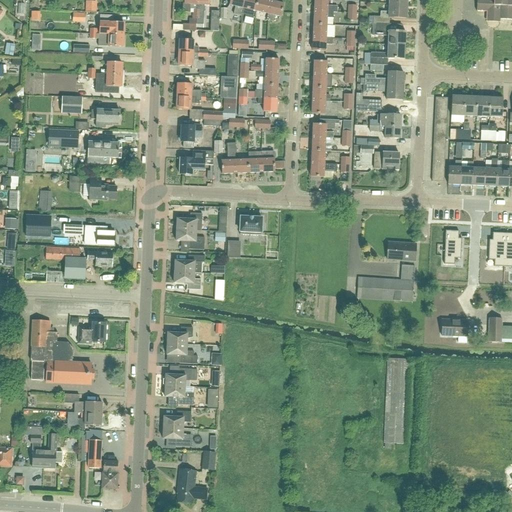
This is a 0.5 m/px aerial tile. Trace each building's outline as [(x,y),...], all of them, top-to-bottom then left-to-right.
[(196,10),(196,0),(184,0),(184,4),(183,3),(182,13),(190,13),(190,8),(193,8),(193,15),(199,15),(200,10),(196,10)] [(199,15),(193,15),(192,19),(196,19),(196,26),(195,31),(218,32),(219,12),(204,11),(204,5),(209,5),(209,0),(196,0),(196,10),(200,10),(199,15)] [(242,8),(243,0),(229,0),(229,5),(234,7),(233,15),(241,17),(241,14),(242,9),(242,8)] [(257,0),(243,0),(242,8),(242,9),(241,14),(246,15),(245,17),(253,19),(255,11),(257,0)] [(257,0),(255,11),(267,14),(270,2),(263,0),(257,0)] [(314,0),(314,12),(333,13),(333,12),(337,12),(337,6),(327,5),(327,0),(314,0)] [(511,0),(476,0),(476,12),(486,12),(486,19),(493,19),(511,20),(511,0)] [(284,5),(270,2),(267,14),(268,14),(266,21),(273,22),(275,16),(281,17),(284,5)] [(407,5),(389,4),(388,13),(380,12),(380,17),(373,17),(373,24),(376,24),(385,25),(385,24),(385,18),(406,19),(407,5)] [(348,6),(347,14),(356,14),(356,6),(348,6)] [(333,18),(333,13),(314,12),(313,25),(326,26),(326,17),(333,18)] [(108,35),(123,36),(124,24),(108,23),(109,23),(100,22),(100,35),(108,35)] [(376,24),(375,36),(388,37),(388,45),(405,46),(405,32),(389,31),(389,24),(385,24),(385,25),(376,24)] [(326,39),(326,38),(326,26),(313,25),(313,38),(326,39)] [(347,32),(346,40),(354,40),(355,32),(347,32)] [(224,44),(229,45),(229,34),(220,34),(224,44)] [(123,36),(108,35),(108,47),(123,48),(123,36)] [(332,38),(326,38),(326,39),(313,38),(312,52),(325,52),(325,44),(331,45),(332,38)] [(179,40),(178,53),(198,54),(198,57),(202,58),(203,50),(198,50),(198,47),(193,47),(193,41),(179,40)] [(232,49),(241,49),(241,41),(233,41),(232,49)] [(258,50),(266,50),(267,42),(258,42),(258,50)] [(370,65),(383,66),(387,66),(388,59),(404,60),(405,46),(388,45),(387,54),(371,53),(370,56),(370,65)] [(248,72),(248,64),(249,59),(253,59),(253,53),(242,52),(242,59),(240,59),(240,71),(248,72)] [(198,54),(178,53),(178,66),(191,67),(191,70),(204,70),(205,61),(197,61),(198,57),(198,54)] [(265,72),(278,73),(279,60),(266,59),(265,72)] [(353,77),(353,69),(354,60),(345,60),(345,76),(353,77)] [(107,62),(106,75),(121,75),(122,63),(107,62)] [(326,76),(326,74),(333,75),(333,68),(326,67),(327,62),(314,62),(313,75),(326,76)] [(248,80),(248,72),(240,71),(239,79),(248,80)] [(278,86),(278,73),(265,72),(255,71),(255,77),(265,78),(264,86),(278,86)] [(365,86),(366,86),(366,85),(403,87),(404,73),(388,72),(387,80),(375,79),(375,76),(365,76),(365,79),(360,79),(360,85),(365,85),(365,86)] [(121,75),(106,75),(106,87),(121,88),(121,75)] [(313,75),(312,88),(325,89),(331,89),(331,76),(326,76),(313,75)] [(195,84),(211,84),(216,85),(216,77),(203,77),(203,78),(196,77),(195,84)] [(177,84),(176,97),(196,98),(195,101),(199,101),(200,102),(201,95),(201,92),(191,92),(191,85),(177,84)] [(366,85),(366,86),(366,92),(387,93),(386,100),(402,101),(403,87),(366,85)] [(277,99),(278,86),(264,86),(264,91),(255,90),(254,98),(258,98),(277,99)] [(312,88),(312,101),(325,102),(329,102),(329,96),(325,96),(325,89),(312,88)] [(356,93),(355,106),(381,107),(381,101),(362,100),(362,94),(356,93)] [(344,95),(344,103),(352,103),(352,95),(344,95)] [(463,116),(464,97),(452,96),(451,116),(463,116)] [(62,97),(61,113),(81,114),(82,98),(62,97)] [(196,98),(176,97),(176,110),(190,111),(190,104),(199,104),(199,101),(195,101),(196,98)] [(236,108),(236,97),(224,97),(224,107),(236,108)] [(246,117),(247,98),(239,97),(238,105),(239,105),(239,116),(246,117)] [(477,98),(464,97),(463,116),(476,117),(477,98)] [(276,113),(277,99),(258,98),(257,103),(263,104),(263,112),(276,113)] [(490,98),(477,98),(476,117),(489,118),(490,98)] [(490,98),(489,118),(502,118),(503,99),(490,98)] [(329,102),(325,102),(312,101),(311,115),(324,115),(324,109),(329,109),(329,102)] [(91,111),(91,120),(96,120),(96,122),(119,124),(120,112),(105,111),(91,111)] [(203,111),(203,120),(222,121),(222,112),(203,111)] [(380,127),(385,127),(400,128),(401,116),(386,115),(380,115),(380,122),(380,127)] [(228,128),(236,128),(237,120),(229,120),(228,128)] [(313,125),(312,138),(325,139),(333,139),(333,133),(325,133),(325,130),(334,130),(334,124),(339,125),(339,121),(319,120),(319,125),(313,125)] [(254,129),(262,129),(262,121),(254,121),(254,129)] [(181,126),(181,142),(193,143),(193,138),(200,138),(201,126),(194,126),(194,127),(181,126)] [(400,139),(400,128),(385,127),(384,138),(400,139)] [(471,131),(463,130),(462,140),(470,140),(471,131)] [(79,133),(49,131),(48,147),(78,149),(79,133)] [(488,141),(495,141),(504,142),(504,132),(498,132),(496,132),(488,131),(488,141)] [(342,132),(342,139),(350,140),(350,132),(342,132)] [(325,139),(312,138),(311,151),(325,152),(325,139)] [(118,158),(118,144),(110,144),(110,141),(94,141),(94,143),(93,143),(93,147),(94,147),(94,150),(101,150),(101,158),(118,158)] [(214,154),(222,154),(222,142),(214,142),(214,154)] [(498,145),(497,153),(509,154),(510,146),(498,145)] [(373,154),(373,147),(367,147),(367,146),(361,146),(360,153),(373,154)] [(192,170),(198,171),(204,171),(204,160),(212,160),(213,152),(192,151),(192,159),(180,159),(179,175),(192,176),(192,170)] [(324,159),(325,152),(311,151),(311,164),(330,165),(330,160),(324,159)] [(374,159),(374,169),(382,169),(382,170),(398,170),(399,154),(383,153),(375,153),(375,159),(374,159)] [(221,175),(235,174),(234,161),(233,155),(228,155),(228,161),(221,162),(221,175)] [(341,158),(340,166),(349,166),(349,158),(341,158)] [(485,169),(484,187),(496,187),(497,162),(497,160),(491,159),(491,169),(485,169)] [(248,174),(261,173),(261,160),(248,161),(248,174)] [(261,160),(261,173),(275,173),(274,160),(261,160)] [(501,162),(497,162),(496,187),(508,188),(509,170),(509,160),(501,160),(501,162)] [(235,174),(248,174),(248,161),(234,161),(235,174)] [(460,186),(472,186),(472,169),(473,164),(467,163),(467,168),(460,168),(460,186)] [(336,165),(330,165),(311,164),(310,178),(323,178),(324,172),(336,173),(336,165)] [(349,166),(340,166),(340,173),(348,174),(349,166)] [(448,167),(448,183),(447,185),(460,186),(460,168),(448,167)] [(485,169),(472,169),(472,186),(484,187),(485,169)] [(107,200),(110,200),(116,200),(116,187),(107,187),(107,186),(104,186),(99,186),(100,179),(66,177),(66,189),(79,190),(79,185),(90,185),(89,200),(107,201),(107,200)] [(40,191),(38,211),(50,212),(52,192),(40,191)] [(221,223),(225,223),(226,209),(214,208),(213,218),(222,219),(221,223)] [(177,230),(196,231),(197,225),(202,225),(202,215),(190,214),(190,220),(177,219),(177,230)] [(26,216),(26,237),(66,239),(67,218),(26,216)] [(255,218),(255,217),(249,217),(249,218),(241,217),(240,235),(262,236),(262,231),(264,231),(264,226),(262,226),(262,218),(255,218)] [(5,219),(5,229),(18,230),(18,221),(16,221),(16,219),(5,219)] [(204,251),(204,238),(196,238),(196,231),(177,230),(176,241),(189,242),(189,250),(204,251)] [(445,231),(444,265),(454,265),(454,259),(460,259),(461,239),(458,239),(458,232),(445,231)] [(90,232),(89,245),(113,246),(114,233),(90,232)] [(226,241),(225,232),(215,232),(215,241),(226,241)] [(489,240),(488,261),(494,261),(493,267),(503,267),(505,234),(492,233),(492,240),(489,240)] [(511,234),(505,234),(503,267),(511,267),(511,234)] [(415,262),(416,245),(388,243),(387,260),(415,262)] [(84,280),(85,260),(79,260),(80,250),(46,248),(45,259),(65,260),(65,273),(46,272),(46,283),(64,284),(64,279),(84,280)] [(87,252),(87,260),(95,261),(95,266),(111,267),(111,266),(113,264),(113,261),(112,260),(112,254),(101,254),(101,253),(87,252)] [(175,272),(195,273),(202,273),(203,263),(204,263),(205,257),(189,256),(189,262),(175,261),(175,272)] [(414,266),(401,265),(400,280),(413,281),(414,266)] [(195,280),(195,273),(175,272),(175,283),(188,284),(187,290),(201,291),(202,280),(195,280)] [(358,278),(357,299),(412,302),(413,281),(358,278)] [(467,337),(468,322),(459,322),(459,320),(442,320),(441,336),(467,337)] [(91,364),(72,363),(73,349),(68,343),(53,342),(53,337),(52,337),(49,337),(50,322),(32,321),(30,361),(31,362),(31,380),(43,381),(43,362),(47,362),(46,383),(90,385),(90,379),(93,379),(93,375),(94,370),(91,370),(91,364)] [(92,342),(104,343),(105,343),(105,324),(92,324),(92,328),(79,328),(78,344),(91,345),(92,342)] [(502,327),(488,327),(488,343),(502,344),(502,327)] [(167,344),(187,345),(187,339),(192,337),(193,328),(181,328),(181,334),(167,333),(167,344)] [(186,351),(187,345),(167,344),(166,355),(179,356),(179,364),(197,365),(197,356),(193,356),(194,352),(186,351)] [(165,375),(165,379),(163,380),(162,385),(165,385),(164,386),(185,387),(185,381),(196,381),(197,370),(179,369),(178,375),(165,375)] [(23,392),(24,374),(14,374),(13,391),(23,392)] [(185,387),(164,386),(164,397),(177,398),(177,405),(193,406),(193,393),(184,393),(185,387)] [(85,414),(101,415),(102,403),(85,402),(85,403),(79,403),(79,395),(64,395),(64,404),(74,404),(74,413),(85,414)] [(163,428),(183,429),(183,423),(190,423),(191,412),(177,412),(176,418),(163,417),(163,428)] [(85,420),(78,419),(70,419),(70,424),(77,425),(77,429),(85,430),(85,426),(101,426),(101,415),(85,414),(85,420)] [(182,435),(183,429),(163,428),(162,439),(175,440),(175,447),(191,448),(191,440),(189,440),(189,435),(182,435)] [(86,431),(85,441),(101,441),(102,431),(86,431)] [(43,468),(44,453),(40,452),(40,437),(31,436),(31,434),(25,434),(25,443),(32,443),(31,468),(43,468)] [(44,453),(43,468),(55,469),(56,435),(49,435),(48,453),(44,453)] [(20,438),(11,437),(11,447),(20,447),(20,438)] [(207,444),(207,451),(215,451),(216,439),(209,439),(208,444),(207,444)] [(100,469),(101,441),(89,441),(88,469),(100,469)] [(0,466),(10,467),(10,460),(12,460),(13,457),(10,457),(11,450),(0,448),(0,466)] [(213,471),(215,454),(203,452),(201,470),(213,471)] [(102,473),(101,489),(114,490),(117,488),(117,474),(118,462),(103,461),(103,473),(102,473)] [(178,487),(176,502),(192,504),(193,499),(206,501),(207,490),(194,488),(196,472),(179,470),(177,487),(178,487)]
